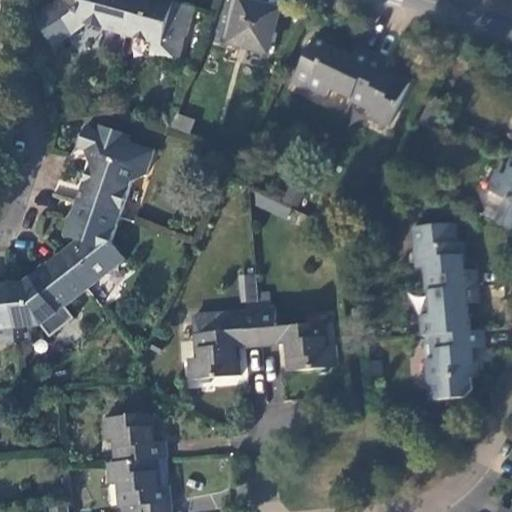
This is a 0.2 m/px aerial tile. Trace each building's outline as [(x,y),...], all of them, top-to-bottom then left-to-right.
[(126,36),(135,0),(58,0),(35,18),(52,45),(85,24),(88,26),(126,36)] [(192,7),(164,0),(135,0),(126,36),(161,45),(158,59),(177,64),(192,7)] [(278,10),(241,0),(239,0),(229,42),(267,53),(278,10)] [(329,87),(351,98),(373,53),(358,46),(353,56),(305,33),(299,48),(308,52),(292,84),(306,91),(308,87),(325,94),(329,87)] [(373,53),(351,98),(374,109),(370,116),(388,124),(408,83),(382,70),(387,60),(373,53)] [(422,108),(439,116),(445,102),(428,94),(422,108)] [(422,108),(415,121),(432,129),(439,116),(422,108)] [(176,113),(171,127),(190,132),(194,119),(176,113)] [(96,151),(77,203),(120,218),(133,182),(145,175),(154,150),(128,140),(131,133),(102,123),(99,129),(87,125),(79,145),(96,151)] [(493,195),(483,215),(511,228),(511,159),(505,173),(499,171),(489,193),(493,195)] [(265,204),(286,214),(289,207),(269,197),(265,204)] [(120,218),(77,203),(67,231),(94,242),(86,246),(83,243),(60,258),(90,295),(91,296),(124,273),(109,249),(112,241),(120,218)] [(295,218),(298,211),(297,210),(289,207),(286,214),(295,218)] [(416,269),(423,269),(424,291),(474,287),(473,271),(462,272),(460,244),(455,244),(453,226),(413,230),(416,269)] [(129,270),(112,241),(109,249),(124,273),(129,270)] [(24,281),(11,282),(16,342),(32,341),(32,326),(42,325),(51,321),(55,328),(68,319),(64,312),(90,295),(60,258),(24,281)] [(0,343),(16,342),(11,282),(0,282),(0,343)] [(474,287),(424,291),(426,315),(419,316),(421,337),(430,336),(467,333),(465,307),(475,306),(474,287)] [(236,345),(262,343),(260,310),(242,311),(242,329),(195,333),(196,357),(188,358),(191,379),(238,374),(236,345)] [(260,310),(262,343),(285,342),(288,371),(335,369),(333,349),(327,349),(324,326),(276,328),(274,310),(260,310)] [(327,349),(333,349),(331,324),(324,326),(327,349)] [(478,333),(467,333),(430,336),(421,337),(421,346),(429,345),(431,360),(423,361),(427,401),(459,399),(466,390),(465,378),(471,377),(469,349),(479,348),(478,333)] [(158,459),(166,459),(165,443),(156,443),(153,414),(104,418),(105,438),(113,437),(115,462),(158,459)] [(115,462),(108,462),(110,484),(119,483),(121,507),(135,506),(135,511),(172,511),(169,485),(159,487),(158,459),(115,462)] [(166,459),(158,459),(159,487),(169,485),(166,459)]
